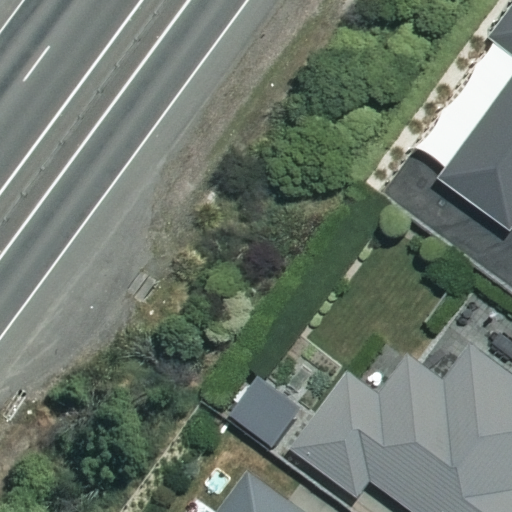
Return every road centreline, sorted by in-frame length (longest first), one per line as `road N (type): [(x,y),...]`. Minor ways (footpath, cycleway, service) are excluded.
road 1 (trunk): [(219,0),(0,298)]
road 2 (trunk): [(0,112),(82,0)]
